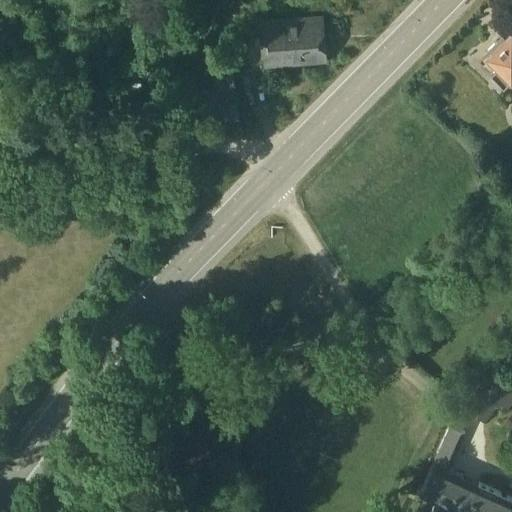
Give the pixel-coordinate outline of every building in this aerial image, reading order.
[(261,22),(262,34),(265,65),(328,60),(324,16),(261,22)] [(262,34),(261,22),(251,23),(252,34),(262,34)] [(496,41),(485,53),(498,67),(491,75),(503,88),(511,78),(511,32),(499,44),(496,41)] [(237,86),(195,90),(197,123),(240,119),(237,86)] [(505,403),(511,393),(511,368),(500,360),(468,403),(487,418),(501,400),(505,403)] [(505,511),(511,498),(478,483),(448,470),(464,432),(449,425),(420,496),(436,501),(430,511),(505,511)]
